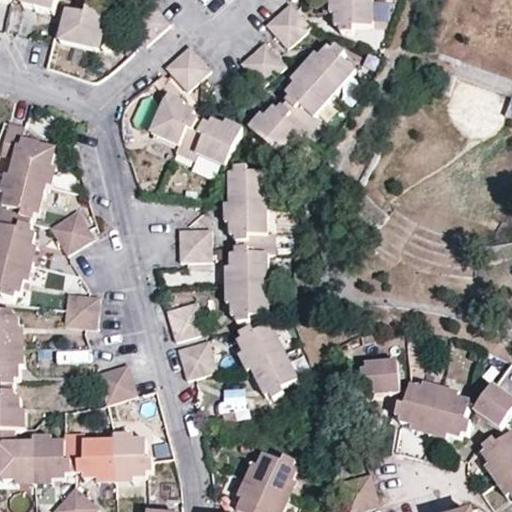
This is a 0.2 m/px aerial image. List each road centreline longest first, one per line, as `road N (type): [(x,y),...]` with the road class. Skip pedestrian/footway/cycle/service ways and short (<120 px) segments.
road 1 (residential): [(198,511),(178,398),(91,108)]
road 2 (residential): [(195,22),(91,108)]
